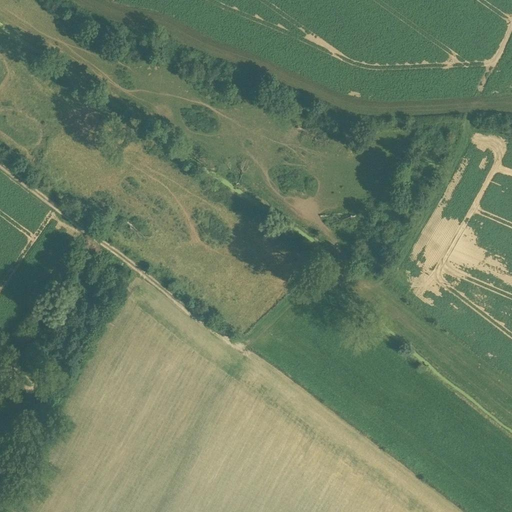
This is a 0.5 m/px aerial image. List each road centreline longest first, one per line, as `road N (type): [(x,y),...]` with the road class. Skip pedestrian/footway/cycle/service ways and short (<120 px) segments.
road 1 (track): [(91,0),(180,27),(359,105),(472,103)]
road 2 (track): [(233,353),(308,282),(331,271),(367,285),(383,279),(465,139),(472,103)]
